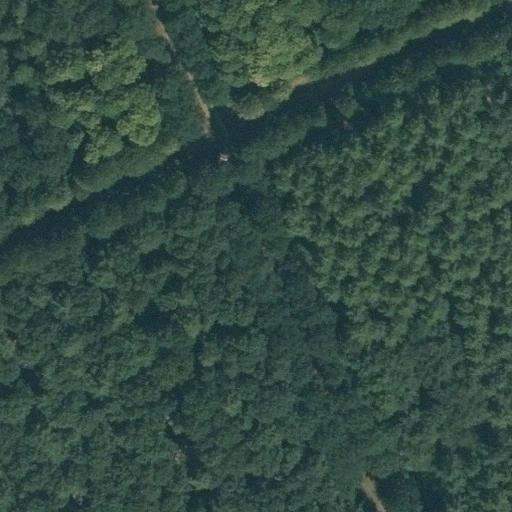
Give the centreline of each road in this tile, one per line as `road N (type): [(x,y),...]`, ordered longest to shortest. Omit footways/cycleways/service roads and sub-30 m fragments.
road 1 (track): [(391,511),(158,0)]
road 2 (track): [(0,230),(473,5)]
